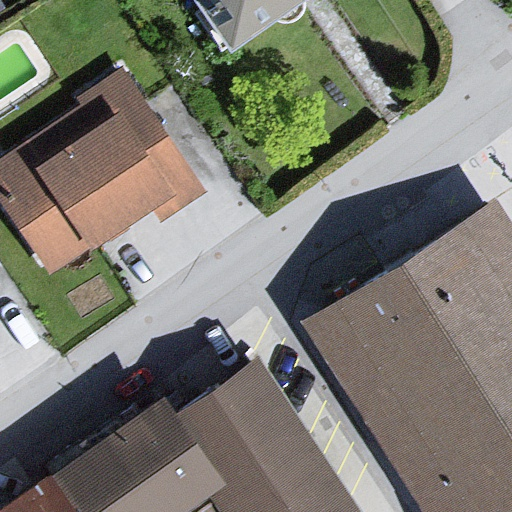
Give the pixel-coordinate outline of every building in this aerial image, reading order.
[(198,0),(225,38),(278,0),(198,0)] [(203,185),(120,63),(73,95),(78,103),(0,155),(0,193),(47,263),(148,195),(160,214),(203,185)] [(511,511),(511,227),(489,191),(297,314),(425,511),(511,511)] [(345,511),(357,503),(251,347),(171,402),(218,473),(204,482),(221,511),(345,511)] [(171,402),(156,386),(42,463),(74,511),(221,511),(204,482),(218,473),(171,402)] [(74,511),(42,463),(0,490),(0,511),(74,511)]
